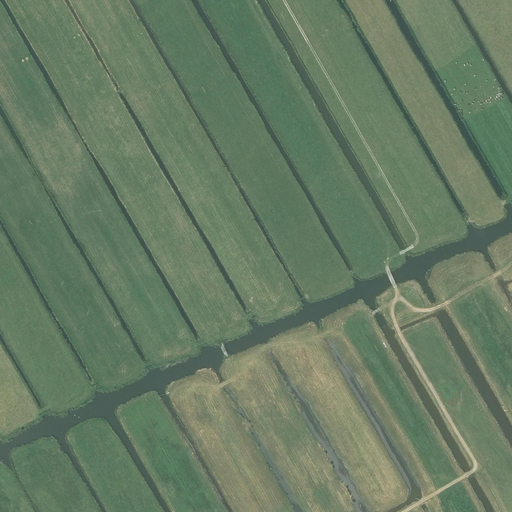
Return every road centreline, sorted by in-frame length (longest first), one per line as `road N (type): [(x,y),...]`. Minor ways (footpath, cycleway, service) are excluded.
road 1 (track): [(235,367),(12,0)]
road 2 (track): [(403,511),(476,461),(395,325),(396,293),(416,308),(434,309),(511,262)]
road 3 (track): [(396,293),(389,261),(417,241),(416,233),(284,0)]
road 4 (track): [(309,511),(235,367),(365,320),(394,299)]
